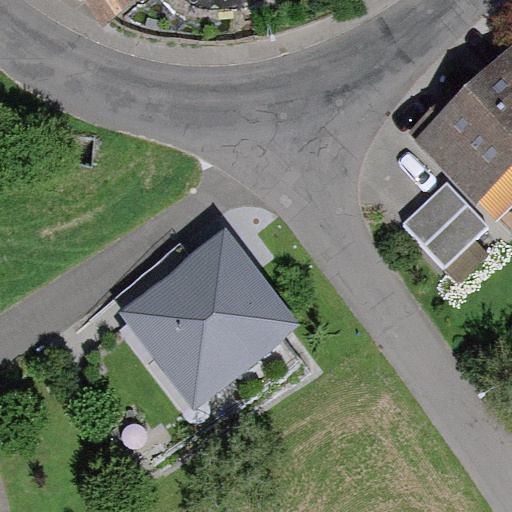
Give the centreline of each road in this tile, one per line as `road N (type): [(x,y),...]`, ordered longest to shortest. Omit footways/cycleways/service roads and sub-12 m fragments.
road 1 (residential): [(511,485),(309,197),(268,101)]
road 2 (residential): [(268,101),(192,104),(118,94),(34,54),(0,23)]
road 3 (unclassified): [(439,0),(344,71),(268,101)]
